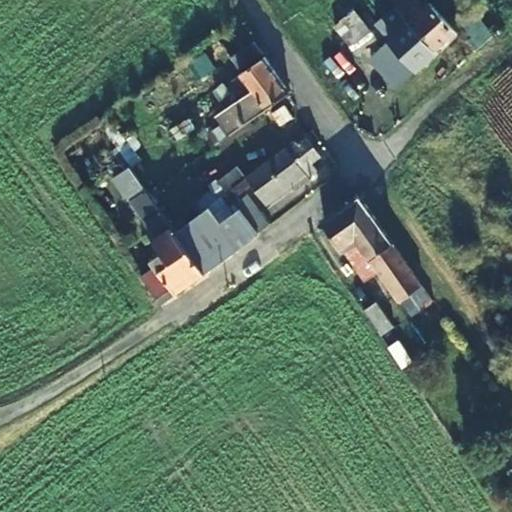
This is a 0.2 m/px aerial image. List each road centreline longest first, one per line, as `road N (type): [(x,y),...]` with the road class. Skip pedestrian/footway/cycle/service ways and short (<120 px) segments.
road 1 (track): [(366,158),(511,368)]
road 2 (residential): [(251,0),(366,158)]
